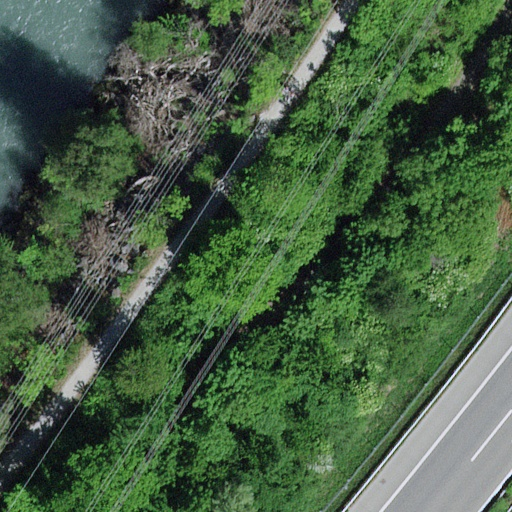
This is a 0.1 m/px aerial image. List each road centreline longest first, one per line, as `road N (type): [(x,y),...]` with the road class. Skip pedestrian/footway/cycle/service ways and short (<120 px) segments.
road 1 (track): [(0,479),(257,144),(354,0)]
road 2 (motorway): [(511,413),(433,511)]
